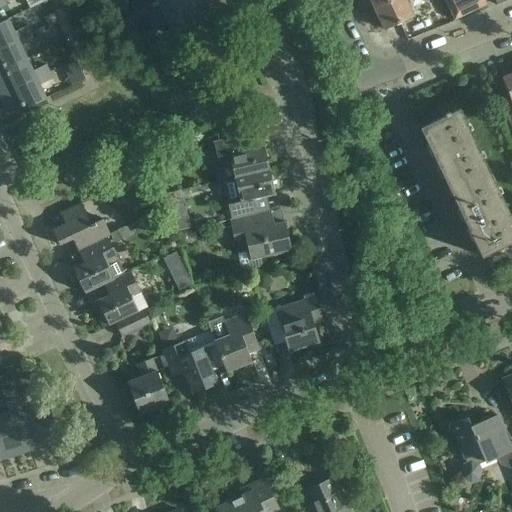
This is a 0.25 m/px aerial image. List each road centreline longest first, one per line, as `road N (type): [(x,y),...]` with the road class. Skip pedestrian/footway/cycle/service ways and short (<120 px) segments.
road 1 (residential): [(362,365),(289,83),(253,0)]
road 2 (residential): [(125,466),(0,193)]
road 3 (unclassified): [(125,466),(362,365)]
road 4 (residential): [(325,0),(344,40),(365,61),(394,69),(511,22)]
road 5 (residential): [(495,307),(399,100)]
road 6 (unclassified): [(362,365),(495,307)]
